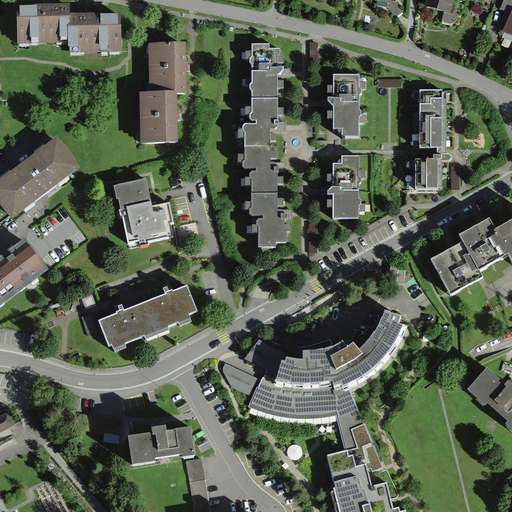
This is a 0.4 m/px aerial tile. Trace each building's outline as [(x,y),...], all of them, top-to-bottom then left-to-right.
[(391,0),(364,0),(364,1),(388,5),(387,8),(396,18),(403,12),(395,2),(392,2),(391,0)] [(453,3),(454,0),(428,0),(426,8),(444,13),(442,21),(455,25),(457,15),(453,14),(456,4),(453,3)] [(511,0),(504,0),(501,10),(511,14),(511,12),(511,0)] [(18,46),(69,45),(68,27),(71,27),(71,18),(70,7),(17,9),(18,46)] [(511,12),(511,14),(503,34),(511,38),(511,12)] [(68,27),(69,45),(69,56),(122,55),(121,17),(71,18),(71,27),(68,27)] [(148,96),(177,96),(188,95),(187,45),(147,46),(148,96)] [(290,78),(290,69),(283,69),(283,58),(280,58),(280,52),(270,52),(270,47),(253,47),(253,54),(246,55),(246,61),(250,61),(250,65),(252,67),(252,81),(246,81),(246,88),(250,88),(250,92),(252,94),(252,103),(278,103),(278,92),(284,92),(284,85),(278,85),(278,79),(279,79),(280,78),(290,78)] [(362,118),(362,115),(359,113),(359,98),(361,96),(361,92),(365,92),(365,84),(359,84),(359,78),(334,78),(334,89),(328,89),(328,106),(329,106),(332,109),(334,109),(334,116),(328,116),(328,122),(334,122),(334,133),(343,133),(343,140),(359,140),(359,126),(366,126),(366,118),(362,118)] [(446,96),(443,96),(443,93),(420,93),(421,153),(436,153),(436,159),(446,159),(446,96)] [(178,146),(177,96),(148,96),(139,96),(140,146),(178,146)] [(278,103),(252,103),(252,111),(246,111),(246,118),(250,118),(250,122),(253,124),(257,125),(257,128),(245,128),(243,130),(243,134),(239,134),(239,142),(245,142),(245,150),(271,150),(271,134),(275,134),(276,132),(285,132),(286,123),(284,123),(284,112),(278,112),(278,103)] [(79,168),(56,137),(0,179),(0,201),(12,218),(79,168)] [(271,150),(245,150),(245,159),(239,159),(239,165),(243,166),(243,170),(245,172),(257,172),(257,176),(253,176),(250,178),(250,181),(244,181),(245,189),(251,189),(251,198),(278,197),(278,189),(284,189),(284,181),(277,181),(277,176),(279,176),(279,171),(275,167),(271,167),(271,162),(276,162),(277,155),(271,155),(271,150)] [(438,164),(448,164),(451,164),(452,161),(450,159),(446,159),(436,159),(433,159),(433,163),(416,164),(416,193),(438,193),(438,164)] [(361,207),(361,203),(359,202),(359,187),(361,185),(361,181),(365,180),(365,173),(359,173),(359,160),(343,160),(343,168),(334,168),(334,178),(328,178),(328,199),(334,199),(334,204),(328,204),(328,211),(333,211),(333,222),(359,222),(359,215),(365,215),(365,207),(361,207)] [(147,182),(115,188),(117,201),(120,201),(122,213),(119,214),(120,220),(123,219),(129,248),(173,239),(171,228),(174,227),(170,206),(153,209),(147,182)] [(278,197),(251,198),(252,205),(246,205),(246,213),(250,213),(250,218),(253,219),(264,219),(264,223),(259,223),(257,226),(257,228),(253,228),(253,236),(259,236),(259,250),(275,250),(275,246),(286,245),(286,236),(290,236),(290,228),(285,228),(285,223),(288,223),(288,218),(281,218),(281,213),(278,213),(278,211),(284,211),(284,202),(278,202),(278,197)] [(458,237),(462,244),(477,271),(507,255),(494,231),(488,221),(458,237)] [(511,221),(494,231),(507,255),(511,265),(511,221)] [(318,255),(317,225),(308,225),(309,255),(318,255)] [(0,307),(48,272),(25,242),(0,260),(0,307)] [(462,244),(431,261),(449,296),(481,279),(477,271),(462,244)] [(417,284),(405,270),(395,278),(408,292),(417,284)] [(197,314),(187,289),(173,294),(172,292),(165,295),(166,297),(123,313),(123,312),(116,315),(117,316),(99,323),(109,349),(113,347),(115,353),(125,350),(124,346),(144,338),(146,342),(170,332),(168,328),(178,324),(179,328),(191,323),(189,317),(197,314)] [(364,466),(365,470),(380,466),(348,387),(362,380),(373,370),(390,351),(402,329),(397,327),(400,320),(382,314),(372,335),(366,343),(357,352),(352,348),(346,352),(341,345),(330,351),(316,354),(302,356),(301,364),(285,361),(283,366),(279,365),(276,373),(265,368),(257,384),(255,384),(247,404),(279,415),(308,416),(321,415),(335,414),(345,451),(347,458),(351,457),(354,468),(364,466)] [(276,373),(279,365),(284,352),(257,339),(245,359),(265,368),(276,373)] [(256,379),(225,364),(222,371),(231,387),(249,395),(256,379)] [(506,387),(487,369),(468,392),(485,407),(487,405),(508,424),(506,426),(511,431),(511,388),(508,385),(506,387)] [(0,431),(15,424),(8,411),(0,415),(0,431)] [(121,436),(123,422),(79,416),(77,429),(121,436)] [(194,458),(189,430),(166,433),(165,429),(151,431),(152,436),(128,439),(132,466),(155,463),(155,459),(182,455),(182,460),(194,458)] [(345,451),(326,456),(335,491),(329,492),(334,511),(403,511),(399,511),(398,511),(397,507),(391,508),(385,483),(370,487),(365,470),(364,466),(354,468),(351,457),(347,458),(345,451)] [(209,511),(201,462),(187,464),(194,511),(209,511)]
